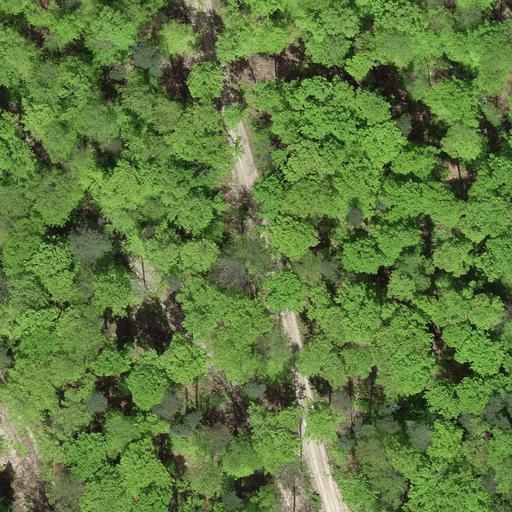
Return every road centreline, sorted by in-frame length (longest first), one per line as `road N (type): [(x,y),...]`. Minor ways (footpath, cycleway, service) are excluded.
road 1 (track): [(192,0),(311,430),(326,511)]
road 2 (track): [(312,511),(74,181),(0,93)]
